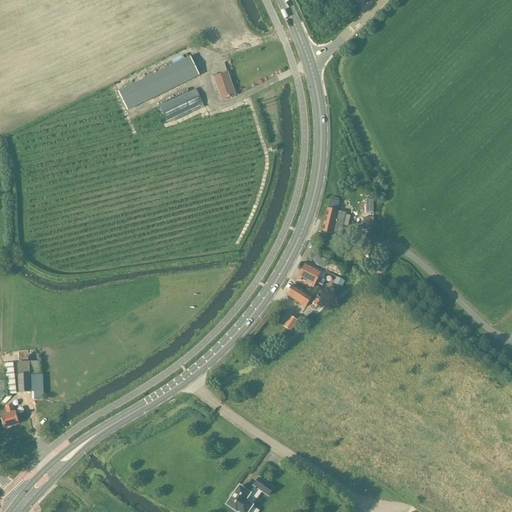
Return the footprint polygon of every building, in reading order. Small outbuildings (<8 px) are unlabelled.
[(190,57),(139,82),(118,92),(127,111),(148,101),(199,76),(190,57)] [(214,78),(221,101),(235,96),(227,73),(214,78)] [(196,89),(159,106),(166,122),(194,109),(195,111),(201,108),(200,106),(203,105),(196,89)] [(322,232),(331,234),(341,236),(346,213),(337,211),(339,202),(330,199),(327,209),(322,232)] [(373,218),(363,218),(363,228),(373,228),(373,218)] [(307,260),(324,268),(341,276),(346,266),(333,259),(334,256),(330,254),(333,249),(327,246),(324,252),(314,247),(307,260)] [(377,271),(383,275),(389,265),(383,261),(377,271)] [(313,288),(316,282),(322,286),(325,281),(323,280),(327,273),(306,262),(297,279),(313,288)] [(336,277),(333,283),(342,287),(345,281),(336,277)] [(287,295),(305,307),(313,294),(307,290),(306,293),(294,285),(287,295)] [(317,296),(312,304),(317,307),(319,304),(325,307),(328,303),(322,299),(317,296)] [(291,332),(298,321),(290,316),(283,327),(291,332)] [(17,362),(19,393),(36,392),(36,390),(43,390),(41,375),(40,375),(39,361),(17,362)] [(14,370),(6,370),(8,389),(16,388),(14,370)] [(7,415),(1,417),(4,428),(19,424),(15,412),(15,413),(12,405),(5,407),(7,415)] [(239,488),(226,506),(235,511),(258,511),(252,508),(252,507),(249,504),(258,490),(268,497),(274,489),(259,479),(253,487),(254,487),(249,495),(239,488)]
